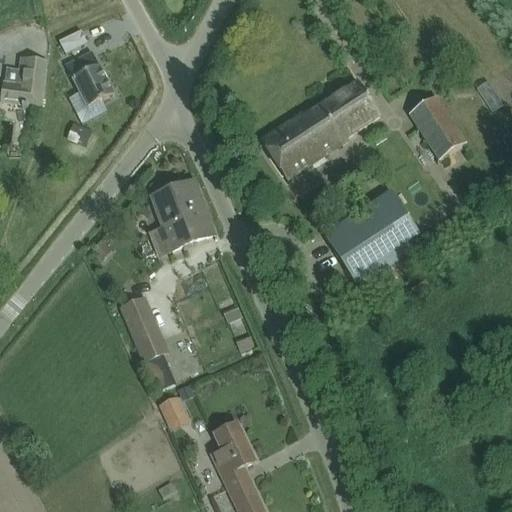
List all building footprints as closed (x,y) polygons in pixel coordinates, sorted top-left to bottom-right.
[(58,45),(64,57),(86,46),(80,33),(58,45)] [(91,54),(64,67),(85,111),(112,97),(91,54)] [(45,64),(26,62),(20,61),(18,73),(6,72),(4,85),(0,84),(0,90),(3,91),(2,105),(21,107),(21,110),(27,111),(27,108),(39,110),(45,64)] [(285,182),(346,142),(345,140),(378,119),(356,85),(304,119),(302,116),(260,143),(285,182)] [(435,101),(409,118),(438,163),(464,146),(435,101)] [(213,237),(193,184),(168,194),(169,196),(151,203),(170,254),(213,237)] [(424,247),(390,194),(322,238),(357,291),(424,247)] [(119,311),(126,326),(144,369),(163,360),(138,303),(119,311)] [(175,388),(163,360),(144,369),(155,395),(175,388)] [(185,421),(175,398),(160,405),(170,428),(185,421)] [(261,511),(242,470),(254,465),(236,426),(212,438),(220,455),(210,459),(234,511),(261,511)] [(181,505),(192,497),(184,486),(173,493),(181,505)]
